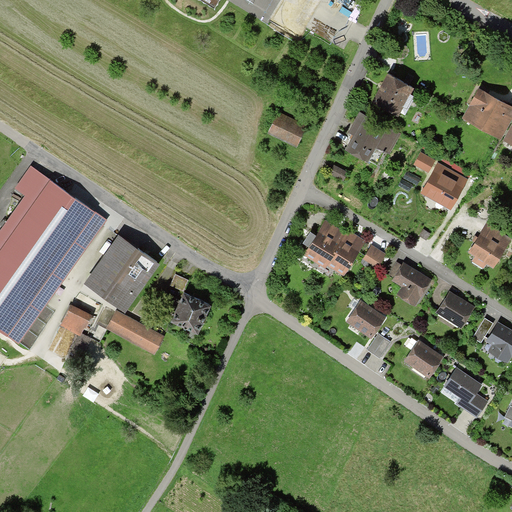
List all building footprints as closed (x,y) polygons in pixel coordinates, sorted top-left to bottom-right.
[(201,0),(216,9),(221,0),(201,0)] [(348,0),(336,0),(355,11),(358,6),(348,0)] [(511,66),(511,59),(489,48),(487,54),(511,66)] [(411,87),(387,74),(372,101),(396,115),(398,111),(403,114),(415,94),(409,91),(411,87)] [(499,137),(509,120),(500,115),(506,105),(487,95),(478,90),(471,103),(480,108),(472,122),(499,137)] [(395,132),(365,116),(346,150),(376,166),(395,132)] [(296,144),(303,130),(275,117),(269,130),(296,144)] [(501,139),(511,145),(511,121),(501,139)] [(466,179),(437,164),(422,191),(450,207),(466,179)] [(346,173),(333,167),(330,173),(342,180),(346,173)] [(16,188),(25,195),(0,230),(0,330),(19,343),(33,322),(32,322),(58,286),(59,286),(65,277),(64,277),(90,241),(91,241),(105,220),(39,174),(30,168),(16,188)] [(326,264),(328,261),(344,234),(324,222),(306,251),(326,264)] [(346,231),(344,234),(328,261),(345,271),(363,242),(346,231)] [(509,239),(501,234),(496,243),(480,233),(468,251),(492,266),(509,239)] [(130,290),(134,293),(156,262),(119,236),(86,283),(118,306),(130,290)] [(376,268),(378,265),(384,255),(370,246),(362,259),(376,268)] [(413,304),(428,281),(403,265),(393,280),(407,288),(402,296),(413,304)] [(179,301),(175,299),(170,309),(174,311),(170,320),(183,326),(183,327),(184,328),(185,326),(196,332),(209,304),(183,292),(179,301)] [(460,326),(471,308),(449,293),(437,311),(460,326)] [(348,321),(370,336),(382,318),(360,303),(348,321)] [(61,323),(80,332),(87,319),(68,309),(61,323)] [(153,352),(161,337),(115,312),(107,327),(153,352)] [(480,342),(491,324),(484,319),(472,337),(480,342)] [(511,350),(511,332),(497,324),(487,340),(498,347),(494,354),(506,361),(511,350)] [(366,350),(372,354),(384,338),(377,333),(366,350)] [(378,358),(390,342),(384,338),(372,354),(378,358)] [(428,375),(440,358),(418,343),(406,360),(428,375)] [(455,368),(444,385),(468,402),(479,385),(472,380),(473,378),(466,373),(465,375),(455,368)]
